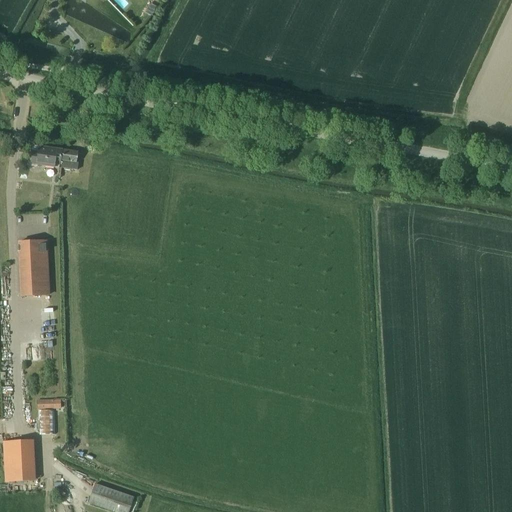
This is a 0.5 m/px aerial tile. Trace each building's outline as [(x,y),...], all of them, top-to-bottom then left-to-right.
[(47,147),(46,147),(46,149),(37,148),(37,151),(31,150),(29,164),(44,166),(47,147)] [(64,150),(47,147),(44,166),(54,168),(55,162),(61,163),(60,169),(61,169),(64,150)] [(77,165),(76,165),(77,151),(64,150),(61,169),(77,171),(77,165)] [(49,295),(47,242),(19,243),(21,297),(49,295)] [(53,410),(53,401),(36,401),(36,410),(53,410)] [(80,421),(80,409),(59,409),(59,442),(72,442),(72,434),(80,434),(80,421)] [(54,435),(54,410),(38,411),(39,435),(54,435)] [(33,481),(31,441),(3,442),(4,482),(33,481)] [(132,497),(94,484),(88,503),(113,511),(132,511),(134,509),(129,507),(132,497)]
